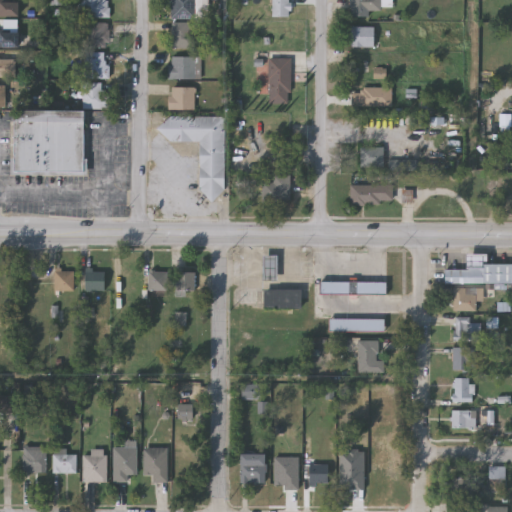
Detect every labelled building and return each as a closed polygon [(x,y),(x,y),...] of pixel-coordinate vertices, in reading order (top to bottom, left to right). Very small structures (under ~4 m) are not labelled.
[(109,0),(109,18),(84,18),(84,0),(109,0)] [(194,0),(194,18),(169,18),(169,0),(194,0)] [(271,16),(271,0),(289,0),(289,16),(271,16)] [(369,16),(349,16),(349,0),(380,0),(380,10),(369,10),(369,16)] [(19,16),(0,16),(0,1),(19,1),(19,16)] [(169,48),(169,22),(194,22),(194,48),(169,48)] [(108,23),(108,47),(87,47),(87,23),(108,23)] [(375,27),(374,47),(348,46),(349,26),(375,27)] [(18,46),(0,46),(0,30),(18,30),(18,46)] [(107,78),(84,78),(84,53),(107,53),(107,78)] [(199,79),(168,79),(168,57),(199,57),(199,79)] [(0,58),(13,58),(13,77),(0,77),(0,58)] [(289,58),(289,104),(268,104),(268,58),(289,58)] [(84,108),(84,83),(106,83),(106,108),(84,108)] [(194,110),(168,110),(168,87),(194,87),(194,110)] [(10,88),(0,88),(0,110),(10,110),(10,88)] [(12,174),(12,111),(85,112),(85,174),(12,174)] [(198,197),(199,141),(162,140),(162,116),(224,117),(222,198),(198,197)] [(356,147),(379,147),(379,167),(356,167),(356,147)] [(257,204),(257,182),(268,182),(268,174),(286,174),(286,204),(257,204)] [(346,184),(389,184),(389,204),(346,204),(346,184)] [(511,283),(444,283),(444,269),(466,269),(466,254),(485,254),(485,264),(511,264),(511,283)] [(262,280),(262,255),(277,255),(277,280),(262,280)] [(73,269),(73,291),(54,291),(54,269),(73,269)] [(84,291),(84,271),(105,271),(105,291),(84,291)] [(168,272),(168,292),(148,292),(148,272),(168,272)] [(176,292),(176,272),(196,272),(196,292),(176,292)] [(386,282),(386,295),(319,295),(319,282),(386,282)] [(477,288),(477,310),(454,310),(454,288),(477,288)] [(300,290),(300,308),(268,308),(268,290),(300,290)] [(481,317),(481,340),(455,340),(455,317),(481,317)] [(383,318),(383,330),(328,330),(328,318),(383,318)] [(378,340),(378,359),(385,359),(385,372),(357,372),(357,340),(378,340)] [(471,347),(471,370),(453,370),(453,347),(471,347)] [(472,377),(472,400),(454,400),(454,377),(472,377)] [(261,398),(242,398),(242,384),(261,384),(261,398)] [(452,428),(452,409),(471,409),(471,417),(476,417),(476,428),(452,428)] [(370,484),(398,484),(398,439),(384,439),(384,459),(378,459),(378,469),(370,469),(370,484)] [(128,482),(112,482),(112,448),(136,448),(136,475),(128,475),(128,482)] [(46,472),(21,472),(21,449),(46,449),(46,472)] [(167,449),(167,482),(152,482),(152,476),(143,476),(143,449),(167,449)] [(76,473),(53,473),(53,451),(76,451),(76,473)] [(106,482),(83,482),(83,452),(106,452),(106,482)] [(265,484),(239,484),(239,455),(265,455),(265,484)] [(308,494),(308,471),(328,471),(328,494),(308,494)] [(453,478),(473,478),(473,499),(453,499),(453,478)]
